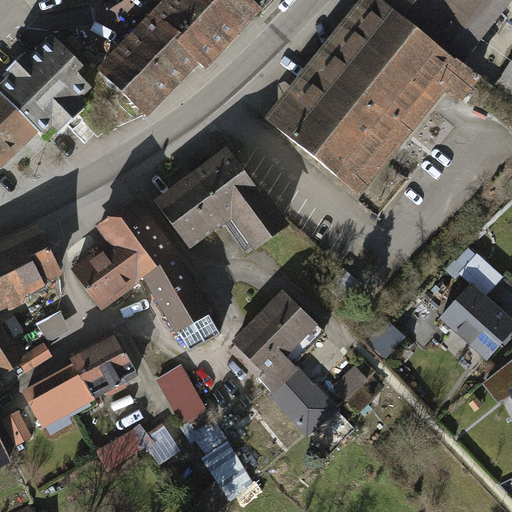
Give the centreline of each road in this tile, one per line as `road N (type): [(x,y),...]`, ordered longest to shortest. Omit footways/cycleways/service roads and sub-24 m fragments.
road 1 (tertiary): [(119,152),(221,89),(314,0)]
road 2 (residential): [(235,325),(119,152)]
road 3 (tertiary): [(0,223),(119,152)]
